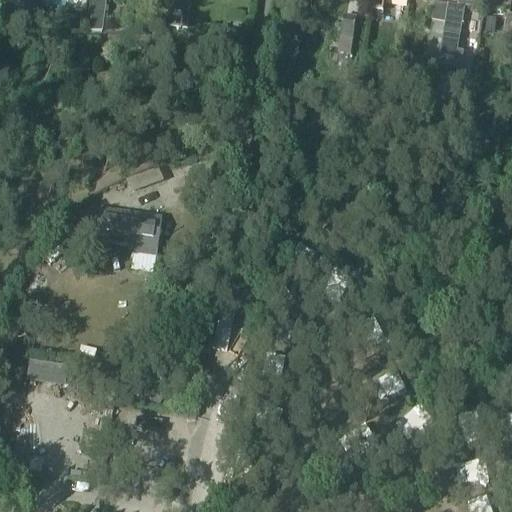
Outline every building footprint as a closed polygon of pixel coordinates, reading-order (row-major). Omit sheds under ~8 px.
[(28,36),(31,0),(12,0),(9,35),(28,36)] [(91,0),(87,34),(101,36),(105,0),(91,0)] [(140,9),(141,0),(129,0),(128,7),(140,9)] [(184,34),(188,0),(170,0),(167,31),(184,34)] [(370,0),(362,0),(361,12),(368,14),(370,0)] [(370,0),(368,14),(368,15),(383,17),(386,0),(390,0),(410,3),(410,0),(370,0)] [(459,0),(458,9),(448,8),(443,39),(460,42),(465,11),(483,14),(485,0),(459,0)] [(511,53),(511,0),(485,0),(483,14),(506,18),(501,52),(511,53)] [(434,6),(430,34),(426,59),(438,61),(442,39),(443,39),(448,8),(434,6)] [(330,56),(338,57),(351,59),(356,20),(344,18),(339,48),(331,47),(330,56)] [(432,100),(430,122),(447,124),(450,102),(432,100)] [(368,148),(372,126),(357,123),(354,146),(368,148)] [(131,251),(129,260),(154,263),(159,223),(99,214),(94,246),(131,251)] [(408,255),(430,259),(433,245),(410,241),(408,255)] [(472,269),(450,266),(446,297),(468,300),(472,269)] [(511,342),(504,341),(502,360),(511,360),(511,342)]
